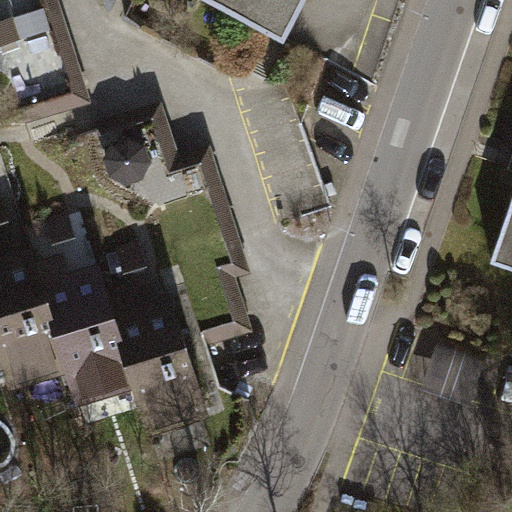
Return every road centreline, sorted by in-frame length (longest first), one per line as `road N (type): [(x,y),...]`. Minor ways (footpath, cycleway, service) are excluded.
road 1 (residential): [(345,321),(284,285),(206,94),(116,73),(81,0)]
road 2 (unclassified): [(345,321),(462,0)]
road 3 (unclassified): [(271,511),(345,321)]
